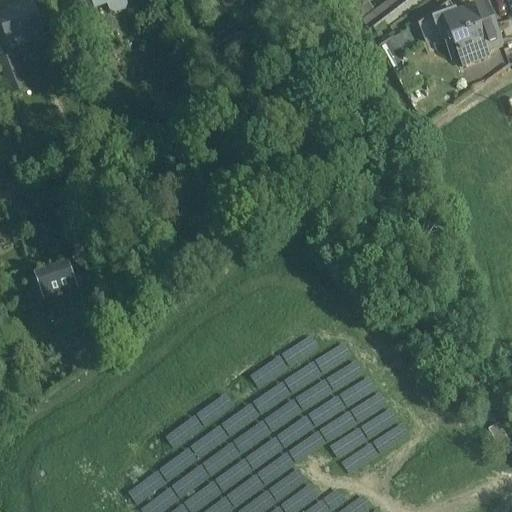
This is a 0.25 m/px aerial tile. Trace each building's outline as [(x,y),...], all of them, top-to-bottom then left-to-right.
[(31,4),(17,10),(19,15),(0,22),(0,27),(10,54),(46,41),(31,4)] [(486,7),(460,18),(449,4),(418,27),(427,51),(452,41),(463,69),(490,58),(488,54),(503,48),(486,7)] [(87,7),(73,12),(86,45),(100,40),(87,7)] [(393,38),(379,48),(388,63),(387,64),(398,83),(409,77),(398,57),(403,54),(393,38)] [(490,58),(463,69),(471,90),(491,82),(510,68),(503,48),(488,54),(490,58)] [(26,93),(13,60),(0,64),(0,66),(12,98),(26,93)] [(61,228),(49,232),(51,240),(64,236),(61,228)] [(67,271),(57,275),(58,280),(40,286),(46,302),(75,292),(67,271)] [(18,368),(0,375),(8,396),(0,398),(7,418),(22,412),(18,402),(28,398),(25,390),(26,389),(18,368)]
